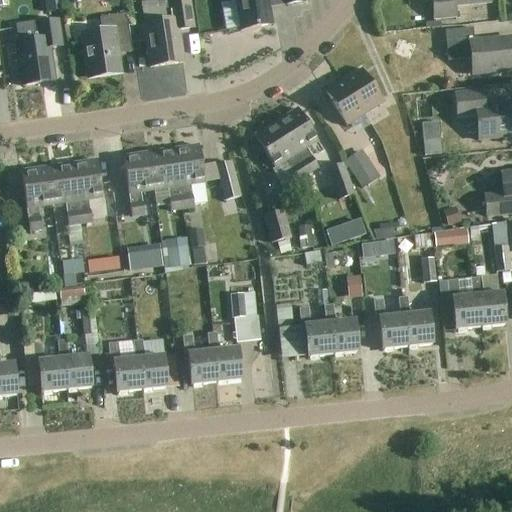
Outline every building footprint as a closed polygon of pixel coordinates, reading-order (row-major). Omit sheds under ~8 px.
[(56,0),(42,0),(45,15),(58,12),(56,0)] [(143,30),(128,32),(130,44),(144,42),(148,68),(183,63),(179,30),(193,28),(189,1),(172,4),(170,4),(169,0),(159,0),(139,3),(142,25),(143,30)] [(225,31),(240,29),(240,30),(270,25),(265,0),(283,0),(284,4),(294,3),(297,0),(234,0),(235,1),(220,4),(225,31)] [(430,0),(433,20),(454,18),(452,7),(488,3),(488,0),(430,0)] [(101,36),(81,39),(86,80),(120,75),(117,54),(116,50),(116,46),(130,44),(128,32),(127,27),(125,15),(99,19),(101,36)] [(38,22),(15,26),(18,44),(15,45),(22,87),(53,82),(49,50),(62,48),(58,20),(39,23),(38,22)] [(472,42),(471,30),(444,33),(447,57),(469,54),(471,77),(511,72),(511,39),(511,38),(472,42)] [(392,54),(409,62),(415,48),(398,40),(392,54)] [(362,70),(343,82),(365,117),(383,105),(362,70)] [(365,117),(343,82),(324,94),(346,128),(365,117)] [(511,102),(483,106),(481,92),(453,95),(455,119),(475,117),(478,140),(511,136),(511,102)] [(296,109),(275,124),(306,172),(307,174),(317,168),(304,148),(316,140),(296,109)] [(254,138),(274,169),(271,171),(289,198),(301,190),(302,189),(297,181),(298,180),(307,174),(306,172),(275,124),(254,138)] [(422,142),(423,156),(441,155),(440,141),(422,142)] [(199,148),(173,151),(182,211),(194,209),(191,188),(205,186),(199,148)] [(173,151),(148,155),(153,194),(167,192),(170,213),(182,211),(173,151)] [(360,151),(343,162),(360,189),(378,178),(360,151)] [(153,194),(148,155),(122,159),(131,219),(142,217),(139,196),(153,194)] [(98,163),(72,167),(81,226),(90,225),(87,204),(104,201),(98,163)] [(215,168),(224,202),(238,198),(230,164),(215,168)] [(327,171),(337,201),(353,195),(342,165),(327,171)] [(72,167),(46,170),(52,209),(64,207),(67,228),(70,248),(81,246),(81,243),(78,226),(81,226),(72,167)] [(39,211),(52,209),(46,170),(20,174),(29,234),(42,232),(39,211)] [(511,171),(499,172),(501,194),(484,195),(486,216),(511,214),(510,202),(511,201),(511,171)] [(443,212),(447,227),(459,223),(455,208),(443,212)] [(263,217),(270,244),(290,239),(283,212),(263,217)] [(391,229),(398,228),(397,223),(396,223),(378,226),(379,231),(373,232),(375,241),(393,239),(391,229)] [(491,225),(493,249),(506,248),(503,224),(491,225)] [(296,230),(299,252),(313,251),(309,228),(296,230)] [(190,250),(203,248),(200,231),(188,232),(190,250)] [(435,247),(450,245),(450,233),(434,234),(435,247)] [(414,250),(430,248),(428,236),(412,238),(414,250)] [(276,243),(279,255),(290,252),(288,241),(276,243)] [(358,246),(359,258),(386,255),(384,243),(358,246)] [(168,269),(178,268),(189,267),(186,248),(166,250),(168,269)] [(493,249),(496,273),(508,272),(506,248),(493,249)] [(215,264),(213,249),(191,252),(192,267),(215,264)] [(143,271),(159,269),(157,253),(142,255),(143,271)] [(420,261),(422,284),(435,283),(432,260),(420,261)] [(88,274),(104,272),(102,261),(87,262),(88,274)] [(483,268),(474,269),(475,279),(484,278),(483,268)] [(239,271),(239,280),(261,281),(262,272),(239,271)] [(360,278),(346,280),(348,300),(362,298),(360,278)] [(477,298),(480,330),(504,328),(501,295),(482,297),(480,279),(470,280),(472,298),(477,298)] [(442,329),(454,328),(455,332),(480,330),(477,298),(472,298),(456,300),(455,282),(446,283),(437,284),(442,329)] [(229,287),(232,319),(233,319),(244,318),(242,295),(246,294),(246,285),(229,287)] [(59,301),(93,297),(92,288),(82,289),(82,288),(58,291),(59,301)] [(19,297),(20,307),(55,302),(54,292),(19,297)] [(242,295),(244,318),(254,318),(252,294),(246,294),(242,295)] [(403,316),(406,349),(431,347),(427,313),(408,315),(406,298),(397,299),(399,317),(403,316)] [(381,352),(406,349),(403,316),(399,317),(383,318),(381,301),(372,302),(374,321),(378,320),(381,352)] [(328,324),(332,357),(357,354),(354,322),(334,324),(333,306),(323,307),(325,325),(328,324)] [(6,308),(7,318),(19,317),(19,307),(6,308)] [(306,359),(332,357),(328,324),(325,325),(310,326),(308,309),(298,310),(300,328),(303,327),(306,359)] [(81,312),(83,336),(95,335),(92,311),(81,312)] [(295,323),(287,323),(288,350),(297,350),(295,323)] [(217,337),(207,338),(209,356),(213,356),(216,385),(241,382),(238,353),(219,355),(217,337)] [(190,387),(216,385),(213,356),(209,356),(193,358),(191,339),(182,340),(184,359),(187,359),(190,387)] [(57,343),(59,362),(63,362),(66,392),(91,390),(88,359),(69,361),(67,342),(57,343)] [(141,344),(131,345),(133,363),(139,363),(142,393),(167,390),(164,360),(142,362),(141,344)] [(63,362),(59,362),(43,364),(41,345),(33,346),(35,366),(38,365),(41,395),(66,392),(63,362)] [(116,395),(142,393),(139,363),(133,363),(118,365),(117,347),(107,348),(109,366),(113,366),(116,395)] [(166,374),(176,373),(175,357),(164,358),(166,374)] [(0,398),(17,397),(14,367),(0,368),(0,398)]
